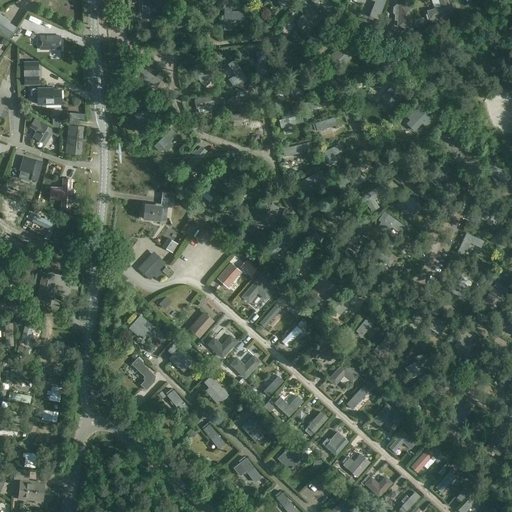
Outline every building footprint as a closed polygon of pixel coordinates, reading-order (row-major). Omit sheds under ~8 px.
[(157,21),(155,0),(140,0),(141,8),(147,7),(149,22),(157,21)] [(275,0),(280,9),(287,5),(284,0),(275,0)] [(430,19),(432,24),(450,18),(448,14),(451,13),(447,0),(438,0),(441,7),(427,11),(430,19)] [(411,28),(413,6),(396,5),(393,7),(392,13),(394,15),(394,21),(397,21),(397,27),(411,28)] [(310,8),(296,23),(307,33),(321,18),(310,8)] [(9,20),(2,15),(0,14),(0,32),(0,33),(6,24),(9,20)] [(190,14),(165,26),(169,33),(182,27),(185,34),(193,30),(190,23),(194,21),(190,14)] [(241,19),(232,19),(232,28),(241,28),(241,19)] [(398,29),(392,25),(388,31),(394,35),(398,29)] [(61,36),(40,36),(40,51),(62,51),(61,36)] [(344,42),(331,57),(342,67),(356,52),(344,42)] [(258,65),(255,65),(256,72),(258,72),(259,75),(267,74),(264,52),(256,53),(258,65)] [(23,61),(23,62),(23,77),(24,85),(39,85),(38,61),(23,61)] [(235,61),(229,65),(236,76),(230,81),(233,85),(240,81),(242,84),(248,80),(235,61)] [(203,85),(208,81),(213,79),(209,72),(205,75),(199,66),(194,69),(203,85)] [(141,68),(137,74),(155,87),(160,81),(141,68)] [(374,71),(371,75),(380,84),(384,79),(374,71)] [(391,85),(379,99),(391,108),(402,95),(391,85)] [(37,88),(37,89),(37,100),(37,104),(61,103),(61,89),(48,90),(48,87),(37,88)] [(324,94),(303,105),(307,112),(327,101),(324,94)] [(200,107),(210,104),(211,106),(218,104),(215,95),(198,101),(200,107)] [(150,109),(143,111),(133,114),(138,130),(155,124),(150,109)] [(414,116),(406,124),(414,131),(422,123),(425,126),(429,122),(415,109),(411,113),(414,116)] [(257,112),(231,114),(232,121),(247,119),(248,126),(255,125),(254,117),(258,116),(257,112)] [(36,118),(31,126),(38,130),(35,136),(40,139),(41,138),(47,142),(55,130),(36,118)] [(67,135),(67,140),(72,140),(71,153),(80,154),(81,135),(80,135),(81,124),(76,123),(68,122),(67,135)] [(170,130),(154,147),(159,152),(163,148),(167,152),(172,147),(169,143),(176,136),(170,130)] [(193,154),(183,166),(182,168),(187,173),(206,150),(200,145),(197,150),(195,148),(191,153),(193,154)] [(339,145),(320,153),(323,160),(327,158),(330,165),(336,162),(333,155),(342,152),(339,145)] [(421,151),(406,159),(409,166),(417,162),(421,168),(428,164),(421,151)] [(24,155),(20,169),(31,172),(30,178),(36,180),(42,161),(36,159),(24,155)] [(489,159),(484,165),(488,168),(486,170),(492,175),(494,173),(505,183),(510,177),(489,159)] [(447,162),(431,180),(437,185),(453,167),(447,162)] [(217,172),(203,188),(216,198),(223,189),(217,184),(223,177),(217,172)] [(62,208),(67,209),(70,209),(71,181),(63,180),(63,189),(53,188),(53,187),(50,187),(49,200),(62,200),(62,208)] [(379,186),(359,199),(363,205),(368,202),(373,210),(379,206),(374,199),(384,192),(379,186)] [(6,205),(22,211),(25,205),(9,198),(6,205)] [(144,204),(142,219),(159,221),(160,216),(165,217),(167,207),(171,208),(172,199),(161,198),(160,206),(144,204)] [(404,198),(399,205),(403,213),(411,213),(416,206),(413,199),(404,198)] [(480,198),(471,219),(477,222),(483,210),(491,213),(495,205),(480,198)] [(379,218),(378,220),(382,223),(379,227),(385,232),(389,225),(397,231),(402,225),(384,212),(379,218)] [(258,213),(246,227),(256,236),(268,222),(258,213)] [(364,214),(344,232),(349,238),(370,220),(364,214)] [(164,232),(165,224),(147,222),(146,230),(164,232)] [(373,233),(369,229),(363,235),(367,239),(373,233)] [(283,231),(267,248),(273,253),(284,242),(288,246),(293,241),(288,237),(289,236),(283,231)] [(466,233),(457,252),(464,255),(470,243),(480,247),(483,240),(466,233)] [(28,247),(7,234),(0,245),(0,248),(6,252),(8,248),(23,256),(28,247)] [(178,244),(167,237),(161,246),(172,253),(178,244)] [(375,246),(371,252),(388,265),(392,259),(385,254),(387,250),(379,244),(377,248),(375,246)] [(165,263),(153,252),(137,269),(150,280),(153,276),(158,280),(164,273),(168,277),(172,273),(166,267),(162,271),(160,269),(165,263)] [(232,264),(218,278),(227,287),(241,272),(232,264)] [(8,270),(4,284),(9,285),(10,283),(20,286),(23,274),(8,270)] [(452,270),(445,280),(464,293),(468,287),(458,280),(461,276),(452,270)] [(41,278),(36,301),(43,303),(44,297),(51,298),(54,284),(48,283),(49,280),(41,278)] [(332,285),(322,278),(309,294),(319,302),(332,285)] [(256,281),(242,298),(248,303),(257,293),(265,300),(270,293),(256,281)] [(497,282),(484,301),(494,309),(508,290),(497,282)] [(352,290),(335,309),(341,314),(350,304),(356,309),(361,303),(355,298),(358,295),(352,290)] [(410,306),(417,310),(417,311),(409,322),(415,326),(427,308),(413,300),(410,306)] [(285,303),(276,310),(280,315),(289,309),(285,303)] [(203,313),(189,329),(199,337),(212,321),(203,313)] [(511,315),(508,313),(500,326),(511,333),(511,315)] [(274,337),(280,317),(270,314),(264,334),(274,337)] [(140,315),(128,328),(142,340),(153,326),(140,315)] [(440,335),(447,324),(435,317),(428,328),(440,335)] [(21,342),(28,344),(34,323),(26,321),(21,342)] [(13,324),(4,324),(6,347),(15,346),(13,324)] [(165,326),(161,331),(166,336),(170,330),(165,326)] [(463,331),(454,345),(464,352),(473,337),(463,331)] [(377,344),(372,351),(379,357),(395,337),(388,332),(379,345),(377,344)] [(288,355),(303,339),(297,334),(283,350),(288,355)] [(221,358),(237,341),(230,335),(221,344),(213,337),(206,344),(221,358)] [(175,341),(167,350),(172,355),(168,359),(183,372),(193,361),(178,348),(180,346),(175,341)] [(186,342),(182,346),(187,351),(191,347),(186,342)] [(330,360),(334,355),(321,342),(311,353),(317,359),(321,355),(328,361),(330,360)] [(421,353),(402,363),(410,378),(429,368),(421,353)] [(490,355),(484,369),(491,372),(493,367),(498,369),(502,361),(490,355)] [(137,357),(130,364),(143,377),(142,378),(144,380),(140,385),(145,391),(157,379),(143,365),(144,363),(137,357)] [(221,366),(223,363),(216,357),(213,360),(216,363),(217,362),(221,366)] [(236,359),(230,365),(244,378),(259,362),(253,357),(244,366),(236,359)] [(343,363),(328,380),(334,385),(344,374),(352,382),(357,375),(343,363)] [(35,371),(12,368),(11,376),(34,379),(35,371)] [(462,382),(475,388),(480,378),(467,372),(462,382)] [(211,376),(204,382),(208,388),(205,391),(218,405),(228,395),(211,376)] [(445,380),(428,389),(432,397),(450,388),(445,380)] [(360,388),(346,403),(352,409),(361,399),(363,400),(365,397),(364,396),(366,394),(365,393),(368,390),(363,386),(361,389),(360,388)] [(59,403),(59,388),(48,388),(48,403),(59,403)] [(8,399),(30,403),(31,396),(9,392),(8,399)] [(181,414),(188,409),(174,392),(168,397),(181,414)] [(279,397),(274,403),(289,417),(303,402),(297,397),(288,405),(279,397)] [(268,402),(264,406),(269,411),(273,407),(268,402)] [(389,402),(373,419),(379,425),(387,416),(396,424),(404,416),(389,402)] [(360,410),(363,415),(369,411),(367,406),(360,410)] [(511,409),(506,406),(498,417),(511,425),(511,409)] [(320,412),(304,430),(311,436),(327,418),(320,412)] [(254,414),(241,427),(254,442),(272,426),(265,419),(261,422),(254,414)] [(11,423),(26,426),(28,420),(12,416),(11,423)] [(41,430),(57,430),(57,419),(41,418),(41,430)] [(334,433),(340,427),(337,424),(331,430),(334,433)] [(204,437),(215,456),(223,451),(212,432),(204,437)] [(326,438),(322,443),(336,455),(348,442),(337,432),(331,439),(330,438),(328,440),(326,438)] [(402,442),(410,449),(416,442),(404,432),(389,447),(394,451),(402,442)] [(494,435),(483,450),(487,453),(490,449),(498,455),(502,450),(496,446),(501,440),(494,435)] [(40,436),(40,447),(54,447),(54,436),(40,436)] [(289,446),(277,458),(289,471),(302,458),(289,446)] [(432,455),(436,459),(440,454),(432,446),(429,451),(433,454),(432,455)] [(348,457),(342,463),(358,476),(370,463),(360,453),(353,462),(348,457)] [(239,463),(233,468),(239,476),(246,471),(254,482),(260,477),(246,458),(239,463)] [(441,476),(448,467),(445,464),(438,473),(441,476)] [(31,470),(15,468),(14,478),(30,480),(31,470)] [(292,477),(295,480),(302,474),(299,470),(292,477)] [(368,475),(363,480),(367,482),(366,483),(379,496),(391,482),(385,477),(379,484),(371,478),(368,475)] [(239,484),(245,493),(253,488),(247,479),(239,484)] [(21,481),(19,498),(26,499),(26,498),(41,500),(43,483),(21,481)] [(280,491),(274,496),(287,511),(295,511),(297,511),(280,491)] [(352,511),(349,507),(350,506),(344,499),(331,510),(332,511),(352,511)]
